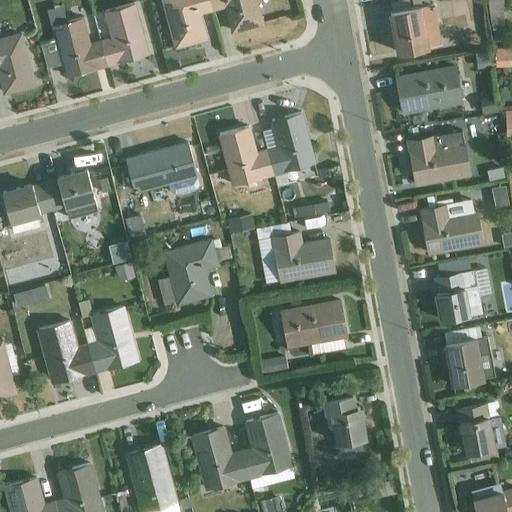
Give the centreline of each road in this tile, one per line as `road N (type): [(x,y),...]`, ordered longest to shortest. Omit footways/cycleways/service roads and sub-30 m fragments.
road 1 (residential): [(331,45),(427,511)]
road 2 (residential): [(0,137),(331,45)]
road 3 (residential): [(0,439),(201,385),(190,341)]
